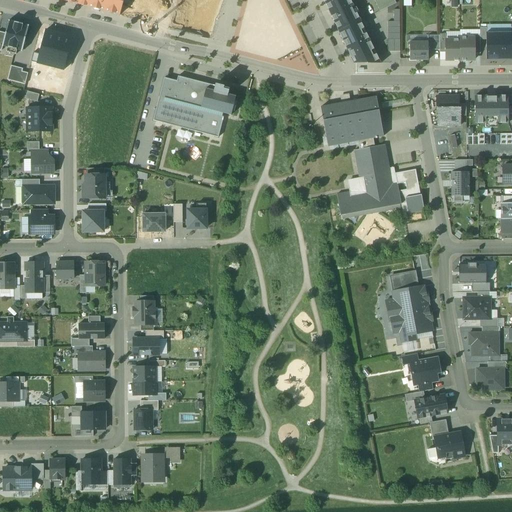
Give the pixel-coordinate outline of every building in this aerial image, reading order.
[(86,0),(85,7),(120,16),(124,0),(86,0)] [(243,0),(232,54),(271,62),(272,58),(274,59),(287,54),(289,47),(287,42),(296,39),(299,45),(305,43),(301,33),(295,35),(296,30),(284,0),(243,0)] [(361,22),(350,0),(327,0),(324,2),(338,32),(361,22)] [(394,0),(377,0),(375,1),(380,12),(397,4),(394,0)] [(22,52),(29,26),(9,21),(6,33),(3,47),(22,52)] [(354,64),(381,64),(361,22),(338,32),(354,64)] [(40,55),(37,65),(65,72),(73,40),(46,32),(40,55)] [(511,34),(487,34),(487,41),(487,60),(511,60),(511,46),(511,34)] [(440,36),(428,36),(428,43),(428,51),(440,51),(440,36)] [(474,55),(474,39),(460,39),(460,41),(460,61),(474,61),(474,55)] [(460,61),(460,41),(446,41),(446,54),(446,61),(460,61)] [(428,61),(428,51),(428,43),(410,43),(410,61),(428,61)] [(37,65),(40,55),(34,53),(31,63),(37,65)] [(29,72),(12,67),(8,80),(25,85),(29,72)] [(177,82),(165,78),(153,121),(218,138),(225,114),(231,116),(232,111),(235,112),(237,102),(235,102),(236,97),(228,95),(230,89),(216,85),(215,88),(178,78),(177,82)] [(39,95),(27,92),(26,99),(37,102),(39,95)] [(508,124),(508,105),(508,96),(475,97),(475,124),(508,124)] [(349,98),(341,99),(341,104),(331,106),(321,108),(328,147),(358,142),(373,139),(375,138),(376,139),(377,139),(377,138),(383,137),(376,97),(350,102),(349,98)] [(458,97),(436,97),(436,110),(438,110),(438,126),(460,126),(460,117),(460,109),(458,109),(458,105),(458,97)] [(52,108),(27,108),(27,120),(52,120),(52,114),(52,108)] [(52,120),(27,120),(27,132),(52,132),(52,126),(52,120)] [(373,139),(358,142),(359,150),(375,147),(373,139)] [(359,150),(354,151),(359,180),(360,182),(365,181),(367,189),(387,186),(386,177),(391,176),(385,145),(375,147),(359,150)] [(39,150),(32,150),(32,159),(48,158),(48,150),(39,150)] [(48,158),(32,159),(32,174),(54,173),(53,162),(50,158),(48,158)] [(511,166),(503,167),(503,185),(511,184),(511,166)] [(415,170),(395,174),(396,175),(391,176),(386,177),(387,186),(397,184),(397,185),(406,183),(407,190),(399,192),(401,205),(406,204),(405,198),(420,196),(415,170)] [(469,173),(451,173),(451,197),(454,197),(463,197),(469,197),(469,173)] [(105,183),(105,176),(87,176),(85,176),(85,186),(83,186),(83,199),(105,198),(105,183)] [(359,180),(349,182),(351,192),(367,189),(365,181),(360,182),(359,180)] [(367,189),(351,192),(337,195),(341,216),(401,205),(399,192),(397,185),(397,184),(387,186),(367,189)] [(40,187),(24,187),(24,188),(24,204),(54,204),(54,187),(40,187)] [(420,196),(405,198),(406,204),(408,214),(424,211),(421,195),(420,196)] [(501,220),(511,220),(511,203),(501,204),(501,211),(501,220)] [(188,210),(188,229),(206,229),(206,204),(197,204),(197,210),(188,210)] [(183,205),(174,205),(175,223),(183,223),(183,205)] [(103,212),(88,212),(83,212),(83,232),(103,232),(103,225),(106,225),(106,218),(103,218),(103,212)] [(165,232),(165,215),(143,215),(143,232),(165,232)] [(32,218),(29,218),(30,235),(55,234),(55,217),(48,217),(32,218)] [(511,220),(501,220),(502,234),(511,233),(511,220)] [(383,248),(377,244),(374,250),(379,253),(383,248)] [(14,264),(0,263),(0,289),(14,290),(14,289),(14,286),(14,264)] [(43,263),(26,263),(26,286),(26,293),(43,293),(43,276),(43,263)] [(57,280),(74,279),(74,263),(57,263),(57,280)] [(104,286),(104,263),(86,263),(86,276),(86,286),(104,286)] [(472,284),(486,284),(485,265),(476,265),(476,264),(468,264),(468,265),(458,266),(459,284),(472,284)] [(415,272),(391,277),(393,292),(418,288),(415,272)] [(478,293),(489,293),(489,284),(486,284),(472,284),(472,293),(478,293)] [(393,292),(393,293),(394,300),(386,302),(390,321),(391,321),(394,333),(400,332),(402,343),(415,340),(414,334),(432,331),(430,322),(432,321),(431,312),(429,312),(427,302),(429,302),(427,293),(425,293),(424,287),(418,288),(393,292)] [(478,299),(464,299),(464,320),(480,320),(490,320),(490,319),(490,311),(490,299),(478,299)] [(140,302),(135,302),(135,308),(133,308),(133,316),(135,316),(135,326),(140,326),(154,325),(156,325),(156,310),(154,310),(154,302),(140,302)] [(14,324),(14,318),(7,318),(7,324),(0,323),(0,341),(16,341),(26,341),(26,323),(14,324)] [(496,319),(490,319),(490,320),(480,320),(480,328),(482,328),(498,327),(498,319),(497,319),(496,319)] [(88,324),(79,324),(79,339),(79,340),(89,339),(104,339),(104,324),(102,324),(100,324),(88,324)] [(482,334),(468,334),(469,345),(472,345),(472,357),(490,357),(498,356),(499,356),(498,342),(494,342),(494,335),(494,334),(482,335),(482,334)] [(89,339),(79,340),(79,339),(71,339),(71,347),(74,347),(89,347),(89,339)] [(134,355),(159,355),(159,339),(146,339),(134,340),(134,355)] [(89,347),(74,347),(74,355),(78,355),(78,353),(92,353),(92,347),(89,347)] [(92,353),(78,353),(78,355),(79,371),(105,371),(104,353),(92,353)] [(417,354),(401,357),(403,365),(407,364),(419,362),(417,354)] [(419,362),(407,364),(409,375),(412,374),(414,386),(418,385),(419,393),(424,392),(433,390),(431,383),(438,382),(436,374),(440,373),(437,358),(419,362)] [(155,382),(155,367),(147,367),(134,368),(134,383),(155,382)] [(488,370),(477,370),(477,390),(500,390),(500,384),(503,384),(503,370),(503,369),(488,370)] [(155,382),(134,383),(134,396),(148,395),(156,395),(156,394),(155,382)] [(7,384),(0,383),(0,401),(13,402),(17,402),(17,400),(19,400),(19,391),(16,391),(16,384),(7,384)] [(105,401),(105,383),(96,383),(93,383),(84,383),(84,399),(84,400),(84,401),(105,401)] [(405,395),(407,403),(415,401),(414,401),(425,399),(424,392),(419,393),(405,395)] [(65,402),(62,395),(53,399),(56,406),(65,402)] [(418,419),(419,419),(431,417),(448,414),(444,395),(425,399),(414,401),(415,401),(418,419)] [(39,402),(45,406),(48,399),(42,396),(39,402)] [(148,401),(140,402),(140,410),(152,410),(152,411),(158,411),(158,401),(148,401)] [(140,410),(134,411),(134,430),(152,430),(152,411),(152,410),(140,410)] [(82,413),(81,413),(81,414),(82,430),(93,430),(105,430),(105,413),(82,413)] [(431,417),(419,419),(421,425),(430,423),(432,423),(431,417)] [(432,423),(430,423),(432,439),(434,438),(448,435),(446,420),(432,423)] [(498,445),(511,444),(511,420),(498,421),(498,436),(498,445)] [(448,435),(434,438),(436,448),(438,457),(438,458),(445,457),(445,460),(464,457),(460,433),(448,435)] [(498,453),(498,445),(498,436),(490,436),(493,453),(498,453)] [(436,448),(427,450),(429,459),(438,457),(436,448)] [(179,462),(178,450),(166,450),(166,456),(172,456),(172,462),(179,462)] [(162,457),(144,457),(144,481),(162,480),(162,457)] [(65,479),(64,460),(50,460),(50,471),(50,479),(65,479)] [(101,472),(101,460),(82,460),(82,472),(82,485),(101,484),(101,472)] [(131,464),(131,460),(114,460),(114,472),(114,485),(131,485),(131,476),(131,464)] [(31,469),(31,479),(43,479),(43,471),(43,464),(31,464),(31,469)] [(31,469),(4,469),(4,476),(4,490),(31,490),(31,479),(31,469)]
